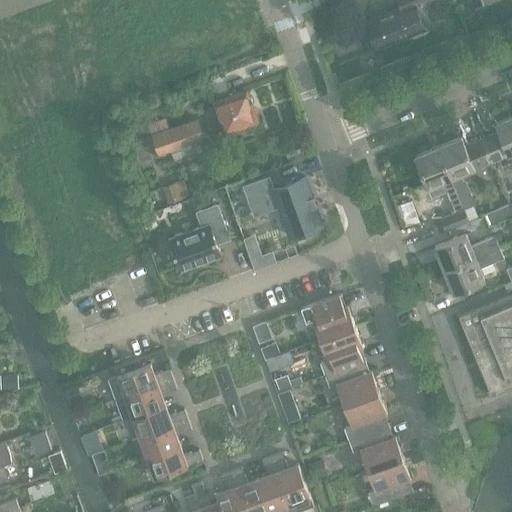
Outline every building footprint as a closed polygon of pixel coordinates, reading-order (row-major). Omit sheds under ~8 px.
[(423,0),(397,0),(401,7),(367,21),(377,46),(410,33),(412,38),(423,33),(421,29),(423,29),(413,4),(423,0)] [(239,94),(239,93),(233,95),(233,96),(215,103),(224,131),(256,120),(251,106),(252,102),(251,97),(247,96),(246,92),(239,94)] [(497,158),(501,168),(511,163),(511,114),(496,121),(499,130),(463,145),(460,136),(437,146),(468,219),(479,215),(471,195),(465,182),(462,180),(459,174),(490,161),(497,158)] [(159,153),(170,150),(174,161),(208,150),(204,138),(197,119),(169,129),(165,117),(148,123),(159,153)] [(445,229),(468,219),(437,146),(414,155),(428,187),(441,181),(445,190),(446,189),(456,211),(440,217),(445,229)] [(267,178),(240,188),(252,218),(278,208),(290,238),(320,226),(302,178),(271,189),(267,178)] [(192,211),(182,180),(161,186),(171,217),(192,211)] [(411,199),(395,205),(403,226),(418,221),(411,199)] [(201,226),(169,238),(180,270),(222,255),(217,243),(231,239),(217,203),(195,211),(201,226)] [(490,226),(511,216),(511,212),(509,204),(485,214),(490,226)] [(434,246),(443,269),(500,245),(496,235),(469,245),(465,234),(434,246)] [(483,279),(479,268),(505,258),(500,245),(443,269),(452,291),(483,279)] [(260,255),(250,258),(254,269),(269,264),(266,255),(260,257),(260,255)] [(511,292),(458,315),(491,395),(511,386),(511,292)] [(305,322),(312,319),(319,338),(355,326),(349,310),(351,309),(349,303),(345,305),(340,293),(300,308),(305,322)] [(272,338),(266,321),(253,326),(259,342),(272,338)] [(360,341),(355,326),(319,338),(326,358),(320,360),(324,374),(364,359),(360,348),(365,346),(363,340),(360,341)] [(274,342),(260,347),(264,358),(278,353),(274,342)] [(286,354),(269,361),(272,370),(289,364),(286,354)] [(336,385),(343,404),(379,391),(373,375),(375,375),(373,369),(369,370),(364,359),(324,374),(329,387),(336,385)] [(150,362),(117,375),(124,395),(172,378),(169,367),(154,373),(150,362)] [(292,384),(288,373),(275,378),(279,389),(292,384)] [(124,395),(132,416),(165,404),(161,394),(176,388),(172,378),(124,395)] [(76,385),(65,390),(69,402),(81,398),(76,385)] [(386,405),(384,406),(379,391),(343,404),(350,423),(343,426),(348,439),(388,424),(384,413),(389,411),(386,405)] [(293,403),(282,407),(287,422),(299,418),(293,403)] [(126,419),(133,438),(139,436),(187,418),(184,408),(169,414),(165,404),(132,416),(132,417),(126,419)] [(139,436),(147,456),(180,444),(176,434),(191,429),(187,418),(139,436)] [(360,450),(367,469),(402,456),(397,441),(399,440),(397,434),(392,436),(388,424),(348,439),(353,452),(360,450)] [(107,448),(99,429),(87,433),(95,453),(107,448)] [(52,448),(46,431),(30,436),(37,453),(52,448)] [(198,449),(183,454),(180,444),(147,456),(154,477),(202,459),(198,449)] [(60,450),(50,453),(56,471),(67,467),(60,450)] [(287,466),(282,451),(272,455),(289,503),(310,496),(298,463),(287,466)] [(267,474),(257,477),(269,511),(289,503),(272,455),(261,459),(267,474)] [(412,490),(408,478),(412,477),(410,471),(408,472),(402,456),(367,469),(374,488),(367,491),(372,505),(412,490)] [(107,460),(96,464),(99,474),(110,469),(107,460)] [(3,463),(0,464),(0,480),(8,477),(3,463)] [(246,511),(265,511),(269,511),(257,477),(247,481),(241,466),(231,470),(246,511)] [(216,492),(218,500),(219,500),(223,511),(246,511),(231,470),(221,474),(226,489),(216,492)] [(49,479),(38,483),(42,494),(53,490),(49,479)] [(201,481),(190,485),(193,492),(203,488),(201,481)] [(203,488),(193,492),(200,511),(223,511),(219,500),(218,500),(209,503),(203,488)] [(188,511),(185,511),(200,511),(193,492),(183,496),(188,511)] [(0,511),(18,511),(20,511),(15,497),(0,503),(0,511)] [(154,511),(166,511),(163,503),(153,507),(154,511)]
